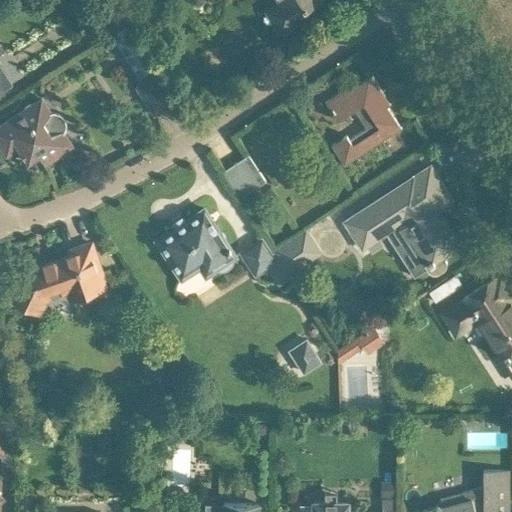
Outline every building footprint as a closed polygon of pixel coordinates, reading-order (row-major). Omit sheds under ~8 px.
[(280,0),(278,2),(289,18),(295,14),(316,0),(280,0)] [(126,28),(111,37),(137,79),(152,69),(126,28)] [(173,34),(163,40),(169,48),(169,47),(178,41),(173,34)] [(136,87),(154,114),(174,101),(156,74),(136,87)] [(325,101),(336,118),(337,120),(354,109),(366,128),(349,139),(346,135),(331,145),(344,165),(401,128),(381,97),(384,95),(372,75),(353,87),(351,84),(325,101)] [(73,146),(63,132),(65,129),(65,126),(65,123),(65,121),(63,118),(62,117),(60,115),(57,113),(54,113),(51,113),(41,98),(37,101),(34,101),(32,102),(29,103),(28,104),(26,105),(24,107),(23,109),(22,111),(0,125),(0,146),(6,155),(19,147),(28,162),(38,155),(44,164),(73,146)] [(221,171),(232,188),(239,198),(266,181),(259,171),(248,154),(221,171)] [(362,248),(385,233),(413,277),(427,270),(428,271),(429,272),(430,273),(432,274),(434,274),(435,274),(437,274),(439,273),(443,270),(444,269),(445,268),(446,266),(446,264),(446,263),(446,261),(445,259),(444,257),(459,247),(453,238),(455,237),(452,233),(450,234),(435,210),(452,199),(430,166),(344,221),(362,248)] [(156,240),(167,256),(181,278),(199,266),(205,275),(216,268),(220,269),(223,269),(226,268),(228,266),(230,264),(232,261),(233,258),(235,256),(225,241),(225,239),(225,238),(225,236),(224,235),(223,234),(222,233),(221,232),(219,231),(204,208),(156,240)] [(288,274),(321,252),(306,228),(273,251),(288,274)] [(255,276),(278,261),(261,236),(239,251),(255,276)] [(65,285),(68,296),(72,298),(91,291),(92,294),(97,296),(104,293),(107,289),(91,242),(68,250),(69,254),(55,259),(54,262),(43,266),(40,264),(23,270),(10,298),(39,312),(46,299),(44,292),(65,285)] [(494,278),(477,288),(463,298),(464,299),(442,313),(456,334),(477,320),(511,373),(511,305),(509,301),(511,298),(511,292),(501,275),(495,279),(494,278)] [(337,350),(337,362),(363,346),(368,353),(385,342),(374,325),(337,350)] [(303,373),(322,361),(306,336),(287,349),(303,373)] [(382,415),(368,415),(368,431),(383,431),(382,415)] [(269,421),(254,421),(254,433),(269,433),(269,421)] [(422,511),(421,511),(508,511),(508,469),(483,469),(483,494),(422,511)] [(380,480),(380,497),(395,497),(394,480),(380,480)] [(347,511),(347,502),(335,502),(335,493),(324,492),(324,502),(313,502),(312,511),(347,511)] [(258,511),(259,503),(223,502),(223,511),(258,511)]
